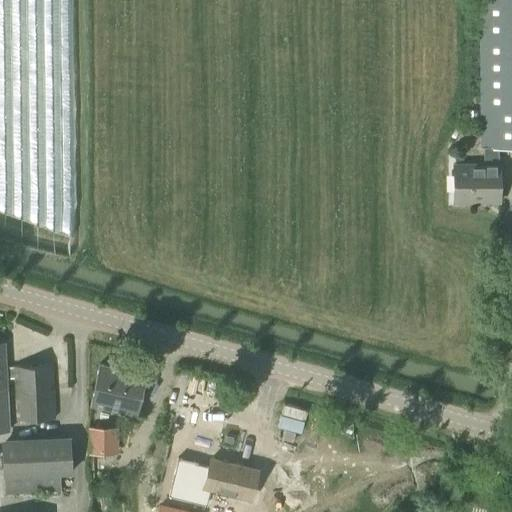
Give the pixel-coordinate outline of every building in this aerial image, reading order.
[(511,0),(477,0),(480,149),(511,149),(511,0)] [(499,150),(456,150),(456,163),(453,163),(453,203),(499,203),(499,150)] [(0,431),(9,431),(4,343),(0,343),(0,431)] [(146,375),(99,364),(88,404),(136,415),(146,375)] [(16,420),(55,418),(52,365),(13,366),(16,420)] [(88,427),(88,454),(118,454),(118,427),(88,427)] [(3,476),(4,494),(61,492),(60,474),(73,473),(71,436),(1,439),(1,477),(3,476)] [(172,459),(164,490),(211,503),(214,493),(250,501),(257,465),(215,454),(212,469),(172,459)] [(194,511),(158,503),(155,511),(194,511)]
